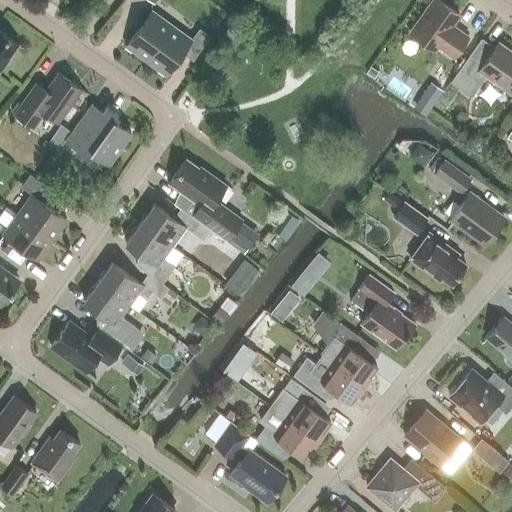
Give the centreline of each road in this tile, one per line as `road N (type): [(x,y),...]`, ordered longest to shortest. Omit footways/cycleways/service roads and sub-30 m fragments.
road 1 (residential): [(7,352),(171,127),(164,108),(81,43)]
road 2 (residential): [(300,511),(511,257)]
road 3 (residential): [(147,456),(7,352)]
